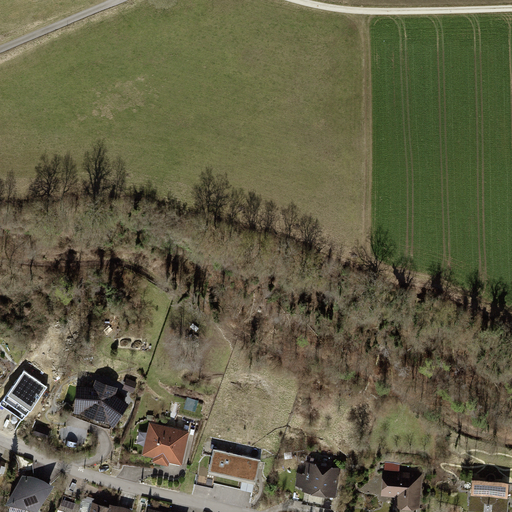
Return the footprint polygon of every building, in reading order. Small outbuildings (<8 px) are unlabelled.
[(136,383),(129,380),(126,387),(133,390),(136,383)] [(97,388),(81,386),(79,406),(90,406),(89,410),(96,415),(105,415),(106,412),(116,418),(126,403),(113,394),(114,387),(99,382),(97,388)] [(187,432),(152,424),(146,452),(157,455),(156,459),(180,464),(187,432)] [(261,459),(214,449),(210,469),(257,479),(261,459)] [(335,491),(339,468),(310,462),(305,486),(301,485),(302,481),(294,480),(290,498),(330,505),(332,490),(335,491)] [(421,475),(386,472),(384,494),(404,495),(403,504),(419,505),(421,475)] [(28,477),(24,476),(11,500),(37,508),(50,484),(35,479),(34,477),(32,476),(30,476),(28,477)] [(508,483),(474,480),(472,504),(482,505),(482,511),(486,511),(495,511),(496,509),(506,510),(508,483)] [(76,511),(81,501),(65,495),(60,507),(74,511),(76,511)] [(120,500),(118,507),(131,511),(133,511),(135,504),(120,500)] [(130,511),(131,511),(118,507),(116,511),(111,510),(112,506),(94,502),(91,511),(130,511)]
